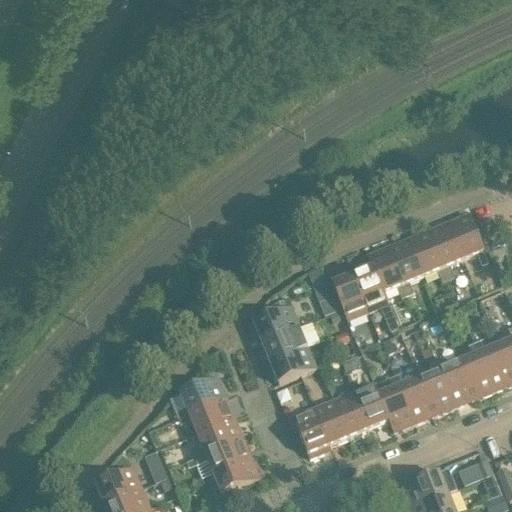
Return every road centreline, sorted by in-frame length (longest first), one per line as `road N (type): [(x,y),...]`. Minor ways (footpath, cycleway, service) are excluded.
road 1 (secondary): [(0,231),(120,0)]
road 2 (residential): [(304,507),(511,423)]
road 3 (residential): [(304,507),(231,321)]
